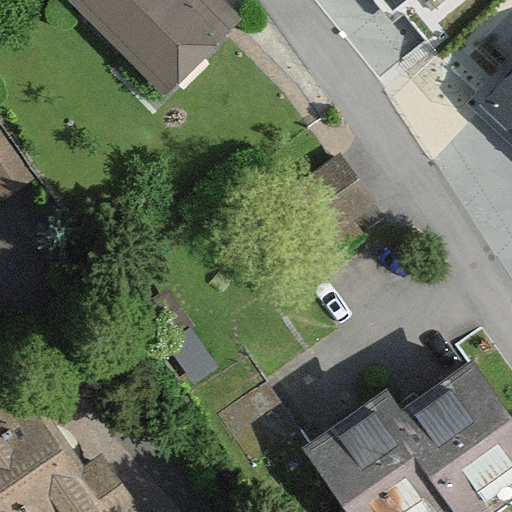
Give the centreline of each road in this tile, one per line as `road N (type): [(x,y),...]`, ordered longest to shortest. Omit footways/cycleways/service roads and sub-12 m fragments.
road 1 (residential): [(284,0),(511,321)]
road 2 (residential): [(209,511),(71,334),(0,220)]
